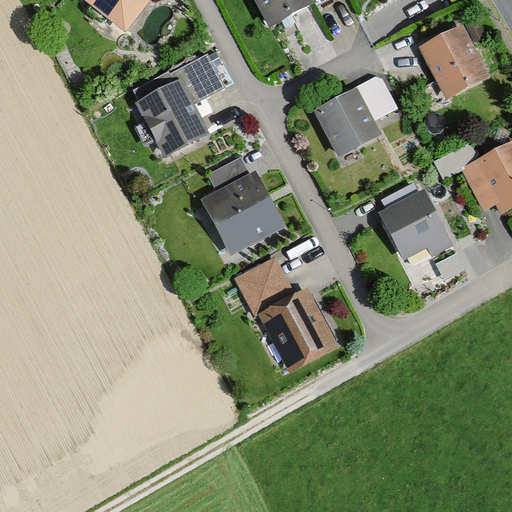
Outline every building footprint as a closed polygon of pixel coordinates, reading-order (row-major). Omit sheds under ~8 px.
[(157,0),(75,0),(74,3),(127,42),(157,0)] [(249,0),(270,39),(314,15),(305,0),(249,0)] [(406,0),(388,0),(394,8),(406,0)] [(419,56),(450,107),(490,84),(459,32),(419,56)] [(174,80),(179,88),(136,111),(167,168),(211,144),(194,112),(225,95),(207,62),(174,80)] [(315,119),(341,167),(383,145),(374,129),(399,116),(380,80),(353,95),(354,98),(315,119)] [(511,149),(462,175),(484,218),(496,211),(502,222),(511,217),(511,149)] [(284,235),(255,179),(248,183),(240,166),(208,182),(217,199),(201,207),(230,262),(284,235)] [(452,252),(422,197),(417,200),(412,190),(385,205),(390,215),(378,221),(404,268),(427,256),(431,264),(452,252)] [(294,303),(274,265),(234,287),(254,324),(258,322),(289,378),(337,352),(307,296),(294,303)]
